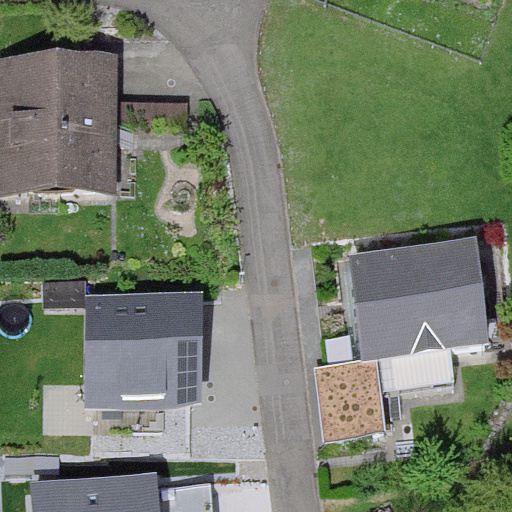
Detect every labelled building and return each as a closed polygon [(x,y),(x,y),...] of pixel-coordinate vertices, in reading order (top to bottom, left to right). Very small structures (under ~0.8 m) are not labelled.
[(0,56),(0,197),(118,194),(118,124),(119,101),(118,53),(0,56)] [(187,126),(188,103),(119,101),(118,124),(187,126)] [(477,238),(350,254),(363,360),(376,359),(452,349),(490,344),(477,238)] [(43,307),(86,307),(86,295),(86,280),(43,281),(43,307)] [(203,291),(86,295),(86,307),(85,407),(202,403),(203,291)] [(376,359),(381,391),(456,381),(452,349),(376,359)] [(381,391),(376,359),(363,360),(316,368),(324,443),(385,431),(381,391)] [(159,511),(157,473),(31,480),(33,511),(159,511)]
